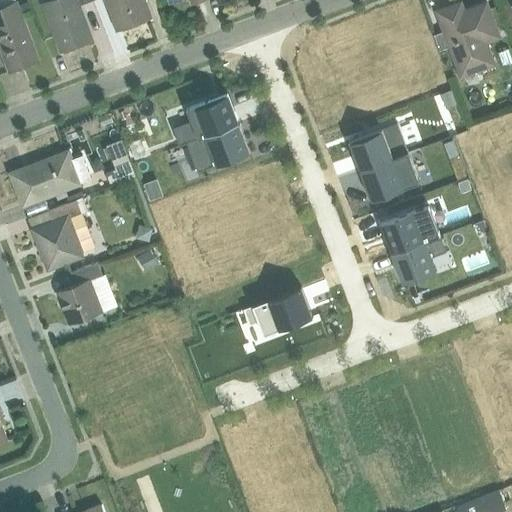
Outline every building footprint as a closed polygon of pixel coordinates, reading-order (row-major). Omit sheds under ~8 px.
[(60,56),(94,43),(77,0),(53,0),(41,5),(60,56)] [(104,0),(116,34),(152,21),(144,0),(104,0)] [(168,0),(173,12),(205,0),(168,0)] [(0,50),(9,75),(39,64),(16,1),(0,6),(0,50)] [(434,14),(461,81),(497,67),(488,44),(502,39),(488,2),(466,10),(463,2),(434,14)] [(445,130),(463,123),(449,89),(431,96),(445,130)] [(185,124),(170,130),(177,146),(183,143),(236,123),(224,92),(180,110),(185,124)] [(400,121),(350,134),(367,197),(417,184),(400,121)] [(248,153),(236,123),(183,143),(194,173),(248,153)] [(139,137),(127,141),(133,159),(145,155),(139,137)] [(452,138),(444,141),(455,177),(463,175),(452,138)] [(104,145),(118,174),(132,167),(118,139),(104,145)] [(22,207),(82,183),(68,148),(8,172),(22,207)] [(154,181),(141,186),(147,202),(161,197),(154,181)] [(48,271),(84,257),(68,213),(32,227),(48,271)] [(488,266),(478,222),(449,228),(459,272),(488,266)] [(435,237),(382,255),(393,290),(439,275),(433,257),(441,255),(435,237)] [(141,274),(159,265),(150,247),(132,256),(141,274)] [(70,325),(103,310),(89,278),(56,292),(70,325)] [(302,283),(231,307),(245,349),(316,325),(302,283)] [(0,443),(11,439),(0,413),(0,443)] [(496,511),(491,494),(433,511),(496,511)]
